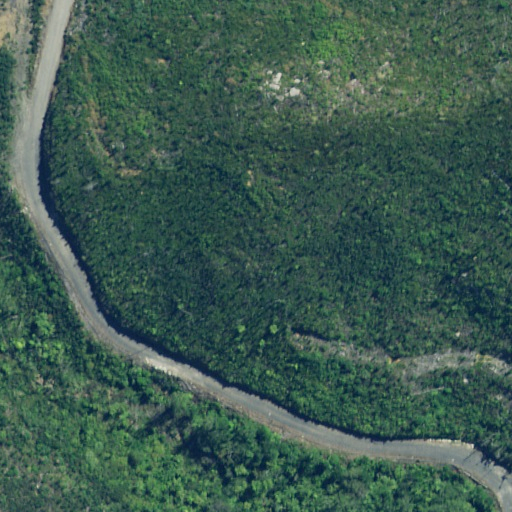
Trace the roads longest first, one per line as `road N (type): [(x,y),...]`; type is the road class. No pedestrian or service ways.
road 1 (track): [(0,223),(73,334),(227,461),(368,496),(385,511)]
road 2 (track): [(45,0),(0,175)]
